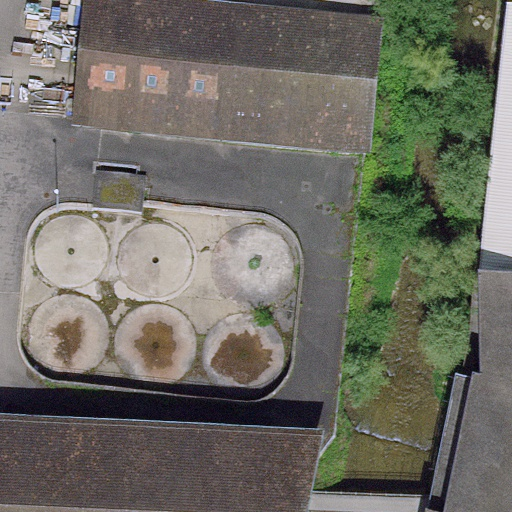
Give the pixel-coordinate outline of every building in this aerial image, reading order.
[(74,122),(363,149),(374,33),(86,2),(74,122)] [(511,14),(504,14),(475,297),(478,297),(511,294),(511,14)] [(89,213),(137,218),(140,182),(93,177),(89,213)] [(511,294),(478,297),(480,395),(511,399),(511,294)] [(508,511),(511,494),(511,399),(480,395),(455,392),(431,505),(428,504),(426,511),(508,511)] [(295,511),(306,460),(306,458),(0,442),(0,511),(295,511)]
